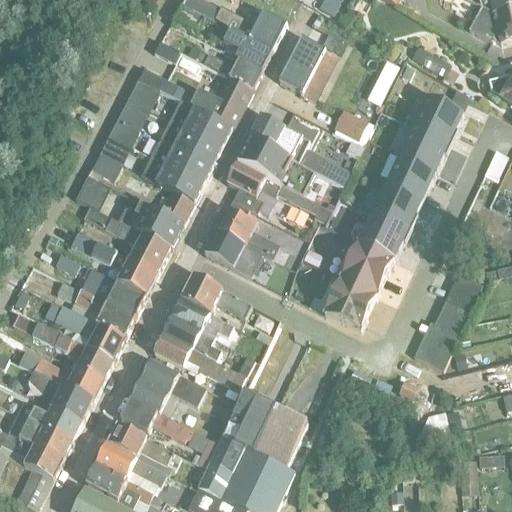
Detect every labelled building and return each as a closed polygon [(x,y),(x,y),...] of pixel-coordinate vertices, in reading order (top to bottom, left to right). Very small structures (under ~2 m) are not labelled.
[(188,0),(183,10),(204,21),(221,30),(275,57),(288,32),(265,20),(263,24),(253,19),(250,27),(193,0),(188,0)] [(328,0),(320,14),(335,23),(347,0),(328,0)] [(375,0),(399,12),(405,0),(375,0)] [(511,0),(478,0),(481,12),(483,13),(494,19),(511,14),(511,0)] [(204,21),(183,10),(175,23),(198,34),(204,21)] [(511,14),(494,19),(483,13),(471,35),(493,48),(494,46),(502,50),(511,47),(511,14)] [(275,57),(221,30),(215,43),(241,57),(237,65),(241,67),(264,79),(275,57)] [(303,45),(281,88),(302,99),(301,100),(304,101),(305,100),(318,108),(340,65),(316,52),(317,50),(315,49),(314,50),(303,45)] [(162,48),(156,59),(177,70),(182,59),(162,48)] [(229,84),(254,97),(264,79),(241,67),(237,74),(210,60),(209,61),(201,57),(197,66),(225,81),(229,84)] [(430,59),(423,70),(446,83),(453,71),(430,59)] [(388,67),(369,106),(380,112),(400,73),(388,67)] [(139,86),(162,97),(169,101),(180,107),(234,136),(254,97),(229,84),(218,106),(201,97),(198,102),(145,75),(139,86)] [(511,80),(490,86),(493,97),(511,108),(511,80)] [(103,161),(124,172),(133,153),(162,97),(139,86),(131,102),(120,124),(117,129),(101,161),(103,161)] [(420,135),(448,148),(452,139),(456,141),(465,121),(429,104),(415,133),(420,135)] [(234,136),(180,107),(170,126),(222,153),(225,148),(227,149),(234,136)] [(346,115),(335,135),(360,147),(370,127),(346,115)] [(252,145),(316,178),(344,193),(352,177),(308,154),(311,148),(285,135),(263,123),(252,145)] [(161,145),(215,173),(221,160),(219,159),(222,153),(170,126),(161,145)] [(401,162),(438,179),(446,160),(443,159),(448,148),(420,135),(415,133),(401,162)] [(152,163),(203,190),(206,184),(208,185),(215,173),(161,145),(152,163)] [(257,178),(304,202),(316,180),(316,178),(252,145),(251,146),(269,155),(272,156),(261,177),(240,167),(239,169),(257,178)] [(269,155),(251,146),(240,167),(261,177),(272,156),(269,155)] [(352,148),(346,159),(358,165),(364,154),(352,148)] [(497,157),(486,181),(498,186),(508,163),(497,157)] [(97,185),(98,185),(102,178),(116,186),(124,172),(103,161),(101,161),(89,181),(97,185)] [(388,190),(424,208),(438,179),(401,162),(388,190)] [(203,190),(152,163),(142,181),(172,197),(196,210),(203,197),(200,195),(203,190)] [(233,207),(250,216),(258,220),(260,217),(269,221),(277,202),(317,221),(315,225),(327,230),(334,217),(304,202),(257,178),(239,169),(229,189),(240,195),(233,207)] [(131,177),(125,188),(146,199),(152,187),(131,177)] [(97,185),(89,181),(77,205),(91,212),(100,217),(112,194),(98,185),(97,185)] [(374,220),(410,238),(424,208),(388,190),(374,220)] [(156,216),(185,231),(196,210),(172,197),(168,204),(163,202),(156,216)] [(119,227),(173,255),(185,231),(156,216),(132,203),(119,227)] [(218,237),(264,261),(274,266),(281,252),(255,239),(259,229),(246,223),(250,216),(233,207),(218,237)] [(131,265),(160,280),(173,255),(119,227),(100,217),(91,212),(85,225),(107,235),(106,236),(139,252),(131,265)] [(360,249),(396,266),(404,249),(410,238),(374,220),(360,249)] [(264,261),(218,237),(206,260),(253,283),(254,281),(257,282),(265,266),(262,264),(264,261)] [(160,280),(131,265),(78,239),(72,252),(118,275),(122,274),(125,276),(119,288),(148,303),(160,280)] [(343,285),(379,302),(396,266),(360,249),(343,285)] [(310,254),(304,265),(319,273),(324,261),(310,254)] [(63,259),(57,270),(76,279),(81,268),(63,259)] [(511,271),(498,275),(487,277),(489,287),(511,281),(511,271)] [(108,310),(137,324),(148,303),(119,288),(93,275),(87,288),(114,300),(108,310)] [(446,306),(471,318),(484,290),(459,278),(446,306)] [(183,306),(212,321),(217,311),(246,325),(253,312),(195,282),(183,306)] [(379,302),(343,285),(326,321),(362,338),(379,302)] [(85,323),(126,345),(137,324),(108,310),(64,288),(58,301),(74,309),(72,312),(87,320),(85,323)] [(174,324),(215,346),(217,345),(221,339),(229,342),(235,332),(212,321),(183,306),(174,324)] [(471,318),(446,306),(435,329),(431,327),(414,363),(444,376),(450,362),(456,350),(471,318)] [(89,355),(115,368),(127,345),(126,345),(85,323),(65,313),(56,329),(93,347),(89,355)] [(115,368),(89,355),(21,320),(14,332),(77,365),(73,372),(78,374),(105,388),(115,368)] [(165,341),(216,368),(222,358),(211,353),(215,346),(174,324),(165,341)] [(216,368),(165,341),(156,359),(185,374),(189,367),(201,373),(199,377),(209,382),(211,382),(241,397),(247,384),(239,380),(216,368)] [(466,356),(455,359),(459,375),(470,372),(466,356)] [(105,388),(78,374),(76,380),(26,357),(20,369),(34,376),(95,408),(105,388)] [(0,359),(0,371),(5,374),(10,364),(0,359)] [(239,380),(247,384),(256,367),(248,363),(239,380)] [(132,406),(161,420),(162,419),(172,398),(181,403),(198,412),(207,394),(152,366),(132,406)] [(189,367),(185,374),(198,380),(199,377),(201,373),(189,367)] [(95,408),(34,376),(32,381),(32,382),(29,389),(41,396),(54,413),(84,429),(95,408)] [(460,385),(450,387),(454,405),(464,403),(460,385)] [(407,388),(401,400),(413,405),(418,393),(407,388)] [(191,511),(281,511),(298,478),(287,474),(288,472),(309,429),(303,427),(305,423),(300,420),(298,424),(278,414),(272,411),(258,404),(260,400),(255,397),(253,401),(246,398),(240,411),(220,451),(208,476),(203,485),(199,494),(200,494),(191,511)] [(172,398),(162,419),(171,423),(181,403),(172,398)] [(161,420),(132,406),(122,425),(149,439),(153,432),(186,450),(188,445),(191,447),(196,438),(161,420)] [(22,422),(74,449),(84,429),(54,413),(25,410),(19,420),(22,422)] [(462,415),(446,418),(450,436),(466,433),(462,415)] [(11,441),(65,468),(74,449),(22,422),(11,441)] [(109,450),(169,480),(170,480),(173,474),(176,476),(182,463),(120,431),(109,450)] [(0,456),(0,459),(9,464),(32,476),(54,487),(65,468),(11,441),(0,435),(0,448),(3,450),(0,456)] [(208,476),(220,451),(214,448),(210,446),(198,471),(208,476)] [(98,471),(128,487),(133,479),(159,492),(161,493),(169,480),(109,450),(98,471)] [(0,471),(4,474),(9,464),(0,459),(0,471)] [(505,462),(480,463),(480,474),(505,472),(505,462)] [(477,466),(461,467),(463,500),(480,500),(477,466)] [(437,470),(421,472),(423,485),(438,483),(437,470)] [(117,510),(120,511),(165,511),(164,511),(163,511),(159,511),(163,505),(155,501),(128,487),(98,471),(88,491),(119,508),(117,510)] [(203,485),(208,476),(198,471),(194,480),(203,485)] [(415,472),(403,473),(404,487),(416,486),(414,474),(415,472)] [(54,487),(32,476),(28,485),(50,496),(54,487)] [(128,487),(155,501),(159,492),(133,479),(128,487)] [(23,496),(45,506),(50,496),(28,485),(23,496)] [(77,511),(120,511),(117,510),(87,495),(77,511)] [(41,511),(45,506),(23,496),(17,506),(28,511),(41,511)]
